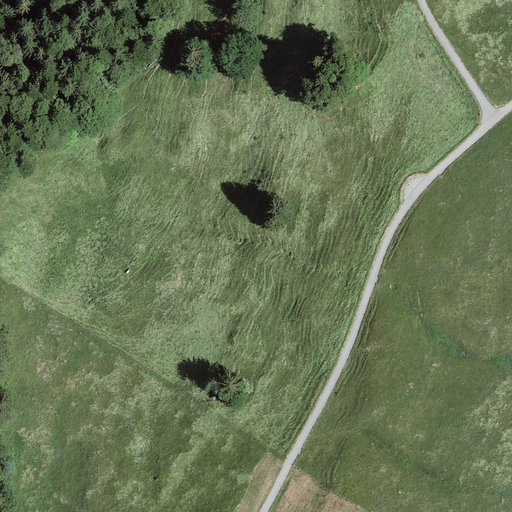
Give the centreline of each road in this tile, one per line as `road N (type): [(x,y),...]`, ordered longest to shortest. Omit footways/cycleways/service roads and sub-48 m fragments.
road 1 (unclassified): [(263,511),(344,357),(396,222),(433,175),(511,104)]
road 2 (track): [(422,0),(494,118)]
